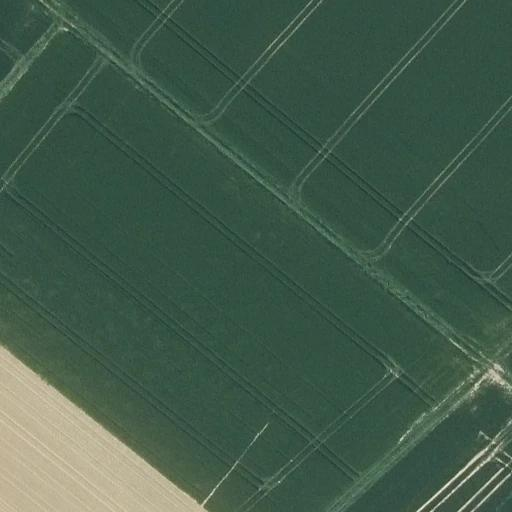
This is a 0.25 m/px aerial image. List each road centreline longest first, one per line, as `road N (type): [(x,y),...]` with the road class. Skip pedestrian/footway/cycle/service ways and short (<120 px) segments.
road 1 (track): [(511,383),(44,0)]
road 2 (track): [(371,511),(511,380)]
road 3 (track): [(80,29),(0,129)]
